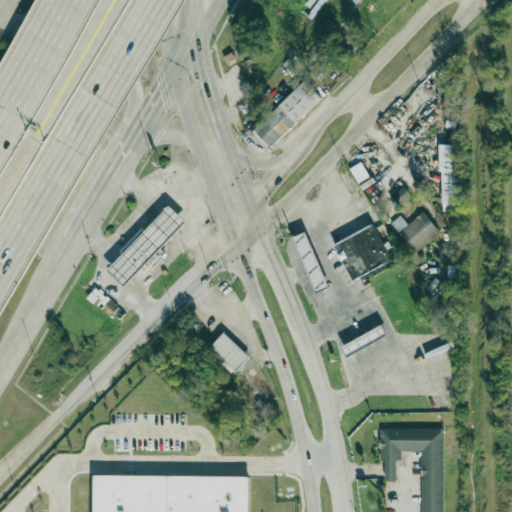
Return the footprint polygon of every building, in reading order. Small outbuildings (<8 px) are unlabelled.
[(357,45),(328,19),(322,26),(351,52),(357,45)] [(236,60),(232,52),(223,57),(228,65),(236,60)] [(323,96),(270,149),(253,132),(306,79),(323,96)] [(460,117),(460,84),(444,84),(444,117),(460,117)] [(441,212),(460,212),(459,145),(440,145),(441,212)] [(358,184),(370,177),(361,162),(350,168),(358,184)] [(410,196),(404,186),(391,195),(397,204),(410,196)] [(161,247),(125,286),(108,270),(145,232),(170,205),(186,221),(161,247)] [(440,233),(424,212),(407,225),(400,216),(392,222),(414,252),(440,233)] [(353,279),(334,243),(373,222),(392,258),(353,279)] [(307,231),(330,286),(317,292),(294,236),(307,231)] [(87,297),(98,308),(103,302),(115,313),(120,308),(105,295),(104,296),(96,288),(87,297)] [(342,346),(382,323),(388,334),(348,357),(342,346)] [(226,332),(248,357),(234,370),(211,346),(226,332)] [(402,451),(402,459),(397,460),(385,460),(381,460),(380,428),(442,427),(443,511),(421,511),(421,451),(411,451),(402,451)] [(385,481),(385,469),(385,460),(397,460),(397,469),(397,480),(385,481)] [(94,511),(95,475),(250,477),(249,511),(94,511)]
